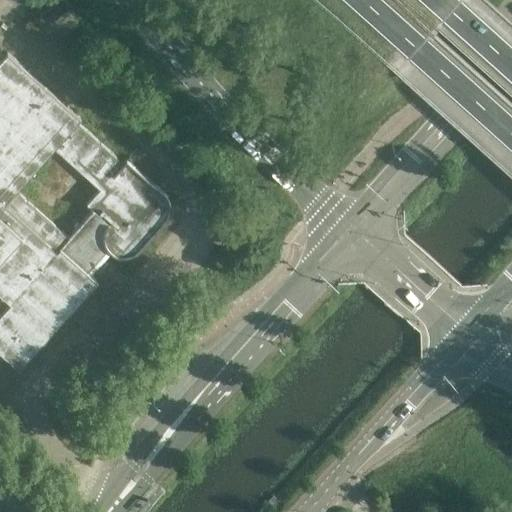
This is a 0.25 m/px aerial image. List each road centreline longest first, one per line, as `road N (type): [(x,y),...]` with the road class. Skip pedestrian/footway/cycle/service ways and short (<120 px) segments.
road 1 (tertiary): [(112,511),(360,235)]
road 2 (trunk): [(129,0),(218,107),(360,235)]
road 3 (tertiary): [(309,511),(467,331)]
road 4 (tertiary): [(360,235),(511,59)]
road 5 (trunk): [(359,0),(511,135)]
road 6 (secondary): [(360,235),(467,331)]
